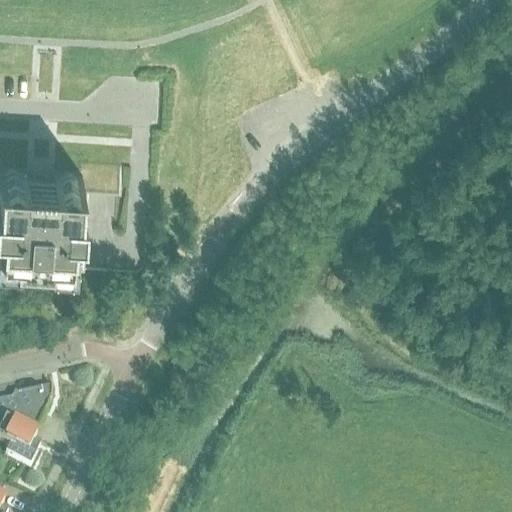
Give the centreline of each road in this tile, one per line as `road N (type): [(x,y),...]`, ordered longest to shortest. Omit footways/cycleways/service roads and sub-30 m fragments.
road 1 (tertiary): [(61,511),(131,366),(255,186),(482,0)]
road 2 (residential): [(139,116),(0,110)]
